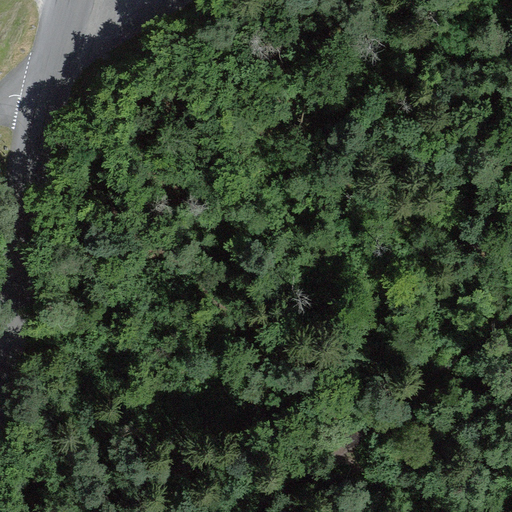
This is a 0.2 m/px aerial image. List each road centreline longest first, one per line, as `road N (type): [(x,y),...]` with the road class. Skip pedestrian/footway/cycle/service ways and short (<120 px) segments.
road 1 (track): [(511,305),(265,511)]
road 2 (unclassified): [(51,64),(0,276)]
